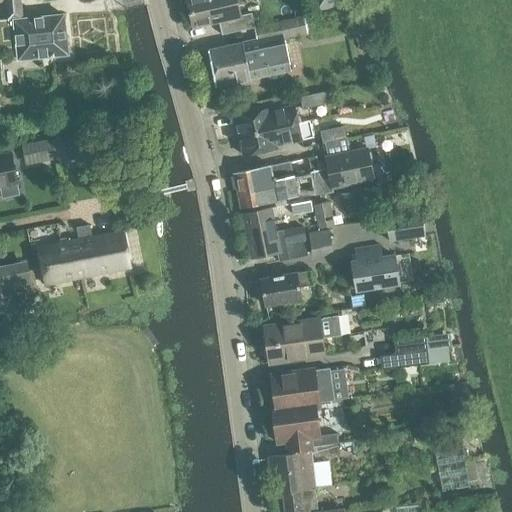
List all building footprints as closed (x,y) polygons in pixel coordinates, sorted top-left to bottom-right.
[(22,18),(20,0),(0,0),(0,21),(2,22),(3,26),(0,26),(0,44),(16,42),(18,59),(68,54),(64,14),(22,18)] [(221,35),(254,28),(251,13),(240,15),(237,5),(247,3),(246,0),(187,0),(193,27),(218,21),(221,35)] [(314,0),(317,8),(343,2),(342,0),(314,0)] [(280,23),(280,22),(254,28),(257,39),(242,42),(207,50),(215,86),(236,81),(240,84),(248,83),(249,78),(290,70),(283,37),(304,33),(301,18),(280,23)] [(331,102),(328,91),(301,97),(303,108),(331,102)] [(235,115),(239,135),(298,122),(294,105),(269,111),(269,108),(235,115)] [(277,144),(302,138),(298,122),(239,135),(244,154),(277,147),(277,144)] [(323,142),(346,138),(344,126),(320,131),(323,142)] [(60,133),(64,154),(95,148),(91,127),(60,133)] [(55,156),(50,135),(20,141),(24,162),(55,156)] [(332,192),(331,189),(375,180),(375,182),(382,180),(380,167),(372,169),(371,163),(373,162),(371,151),(369,151),(368,148),(349,152),(326,158),(324,158),(326,168),(320,170),(320,172),(325,193),(332,192)] [(11,153),(0,155),(0,189),(2,198),(19,194),(11,153)] [(320,172),(320,170),(316,155),(309,157),(312,173),(312,174),(320,172)] [(234,173),(234,174),(237,190),(295,177),(295,176),(292,161),(234,173)] [(383,180),(391,178),(390,171),(381,173),(383,180)] [(296,195),(325,193),(320,172),(312,174),(312,173),(295,176),(295,177),(237,190),(241,207),(273,200),(275,208),(277,207),(287,205),(285,197),(296,195)] [(292,214),(312,210),(310,201),(287,205),(277,207),(278,212),(291,210),(292,214)] [(319,227),(334,224),(329,201),(314,204),(319,227)] [(391,203),(378,206),(381,218),(384,217),(393,216),(391,203)] [(279,261),(308,256),(302,226),(277,230),(273,208),(240,214),(250,259),(277,253),(279,261)] [(422,215),(386,220),(389,241),(425,236),(422,215)] [(77,226),(79,238),(73,239),(81,276),(131,266),(123,230),(92,236),(89,224),(77,226)] [(308,233),(312,254),(333,249),(329,229),(308,233)] [(46,283),(81,276),(73,239),(38,246),(46,283)] [(357,260),(351,261),(356,288),(399,281),(394,253),(381,255),(379,244),(354,248),(357,260)] [(0,275),(0,324),(38,317),(29,270),(0,275)] [(299,286),(313,284),(311,270),(296,273),(296,272),(261,279),(266,306),(302,299),(299,286)] [(265,327),(267,344),(322,337),(322,338),(323,338),(342,335),(339,315),(323,317),(324,318),(265,327)] [(395,340),(396,352),(428,348),(426,336),(395,340)] [(270,362),(325,354),(323,338),(322,338),(322,337),(267,344),(270,362)] [(382,369),(429,364),(428,348),(396,352),(393,355),(380,356),(382,369)] [(316,368),(272,375),(277,404),(318,399),(319,402),(321,402),(335,400),(334,399),(330,368),(316,370),(316,369),(316,368)] [(469,397),(462,399),(464,409),(471,407),(469,397)] [(318,406),(322,406),(321,402),(319,402),(318,399),(277,404),(275,404),(273,404),(279,442),(280,442),(280,440),(289,438),(291,452),(336,445),(335,433),(323,435),(318,406)] [(313,448),(314,457),(337,454),(336,446),(313,448)] [(270,471),(273,495),(284,493),(284,492),(316,488),(316,487),(331,485),(329,461),(313,463),(311,449),(294,451),(294,453),(269,456),(270,471)] [(469,486),(465,462),(436,467),(441,492),(469,486)] [(316,494),(316,488),(284,492),(284,493),(285,511),(343,511),(343,508),(317,511),(315,494),(316,494)]
